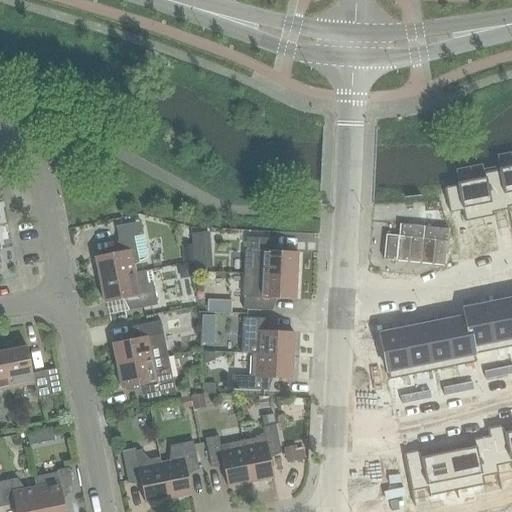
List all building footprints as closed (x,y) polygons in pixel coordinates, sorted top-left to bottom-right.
[(511,166),(499,169),(507,210),(508,210),(508,208),(511,206),(511,166)] [(457,186),(445,189),(450,213),(462,211),(464,222),(493,217),(493,213),(507,210),(499,169),(498,170),(498,171),(482,174),(483,179),(457,184),(457,186)] [(116,227),(121,252),(95,257),(99,280),(134,273),(133,265),(138,262),(148,259),(140,222),(116,227)] [(194,251),(207,250),(206,233),(193,234),(194,251)] [(275,239),(246,238),(244,274),(296,276),(297,253),(275,252),(275,239)] [(192,243),(182,244),(183,261),(193,260),(192,243)] [(157,305),(153,283),(150,271),(135,275),(134,273),(99,280),(104,303),(126,299),(128,311),(157,305)] [(295,300),(296,276),(244,274),(243,310),(272,311),(272,299),(295,300)] [(216,300),(216,311),(231,312),(231,300),(216,300)] [(511,329),(506,301),(485,305),(494,351),(511,347),(511,329)] [(485,305),(463,309),(464,317),(465,317),(473,355),(474,355),(494,351),(485,305)] [(202,315),(202,327),(214,328),(215,315),(202,315)] [(464,317),(443,321),(452,368),(476,363),(474,355),(473,355),(465,317),(464,317)] [(242,318),(241,341),(241,355),(250,355),(250,354),(292,356),(293,333),(271,332),(271,319),(242,318)] [(443,321),(422,325),(431,372),(452,368),(443,321)] [(167,357),(165,344),(161,322),(131,328),(134,339),(112,344),(117,367),(167,357)] [(422,325),(401,330),(410,376),(431,372),(422,325)] [(401,330),(379,334),(389,380),(410,376),(401,330)] [(26,347),(3,352),(11,389),(33,384),(36,398),(60,393),(55,369),(32,374),(26,347)] [(0,404),(1,405),(0,401),(0,390),(11,389),(3,352),(0,352),(0,404)] [(291,380),(292,356),(250,354),(250,355),(249,378),(231,377),(231,389),(268,391),(268,379),(291,380)] [(117,367),(121,390),(147,384),(150,400),(175,395),(167,357),(117,367)] [(511,366),(498,369),(500,377),(511,374),(511,366)] [(498,369),(484,373),(485,380),(500,377),(498,369)] [(472,383),(457,386),(459,394),(473,391),(472,383)] [(205,395),(215,396),(216,386),(205,386),(205,395)] [(457,386),(442,389),(444,397),(459,394),(457,386)] [(429,391),(414,394),(416,402),(431,399),(429,391)] [(414,394),(400,397),(401,405),(416,402),(414,394)] [(203,395),(190,398),(192,408),(192,411),(205,409),(203,395)] [(190,398),(177,400),(179,411),(192,408),(190,398)] [(268,456),(281,454),(275,425),(262,428),(264,437),(242,442),(250,483),(273,478),(268,456)] [(505,426),(487,429),(497,475),(498,475),(497,467),(510,464),(511,472),(511,471),(511,431),(506,433),(505,426)] [(474,448),(449,453),(456,491),(484,486),(482,478),(497,475),(487,429),(488,437),(472,440),(474,448)] [(39,444),(37,433),(27,435),(29,446),(39,444)] [(250,483),(242,442),(220,446),(218,436),(205,439),(210,468),(222,465),(227,487),(250,483)] [(169,462),(160,464),(168,499),(191,495),(186,473),(198,470),(193,442),(170,446),(169,462)] [(296,447),(283,449),(286,464),(305,460),(303,448),(297,449),(296,447)] [(160,464),(159,459),(149,461),(140,451),(135,452),(135,449),(121,452),(128,484),(140,482),(144,504),(168,499),(160,464)] [(421,450),(403,454),(411,492),(427,489),(428,497),(456,491),(449,453),(423,458),(421,450)] [(33,479),(35,487),(39,511),(64,511),(61,495),(73,493),(68,469),(56,471),(56,474),(33,479)] [(16,479),(0,482),(0,495),(2,507),(14,505),(15,511),(39,511),(35,487),(24,490),(24,488),(16,479)]
